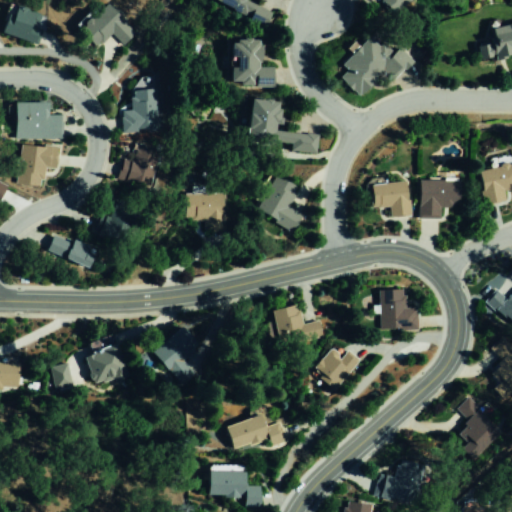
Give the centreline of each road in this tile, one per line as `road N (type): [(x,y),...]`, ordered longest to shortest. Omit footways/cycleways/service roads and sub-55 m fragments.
road 1 (residential): [(0,299),(134,299),(376,254),(422,262),(451,299),(453,346),(440,368),(291,511)]
road 2 (residential): [(336,260),(336,176),(364,123),(422,98),(511,99)]
road 3 (residential): [(0,77),(52,82),(76,96),(95,137),(95,156),(73,193),(0,237)]
road 4 (residential): [(357,132),(306,82),(297,53),(317,6)]
